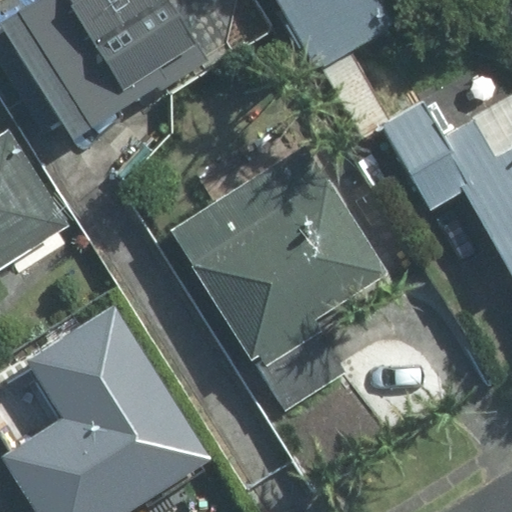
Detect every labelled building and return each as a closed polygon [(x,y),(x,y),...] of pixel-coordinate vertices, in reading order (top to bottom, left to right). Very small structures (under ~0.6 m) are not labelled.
[(178,0),(30,0),(9,13),(84,135),(213,55),(178,0)] [(388,0),(282,0),(316,68),(402,26),(388,0)] [(511,145),(505,150),(481,112),(451,131),(429,96),(388,121),(439,202),(468,183),(511,252),(511,145)] [(11,126),(0,132),(0,266),(71,222),(11,126)] [(258,350),(259,349),(292,402),(348,367),(315,314),(390,268),(311,141),(179,222),(258,350)] [(153,354),(6,449),(47,511),(124,511),(217,452),(153,354)]
